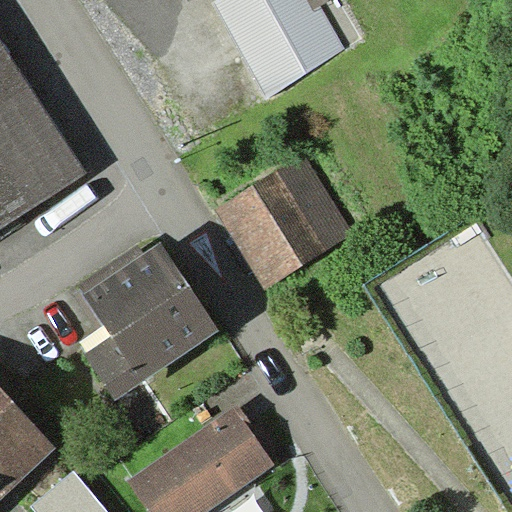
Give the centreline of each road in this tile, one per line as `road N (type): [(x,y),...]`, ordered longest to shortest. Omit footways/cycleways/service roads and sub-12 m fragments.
road 1 (residential): [(176,202),(375,511)]
road 2 (residential): [(36,0),(176,202)]
road 3 (residential): [(0,297),(176,202)]
